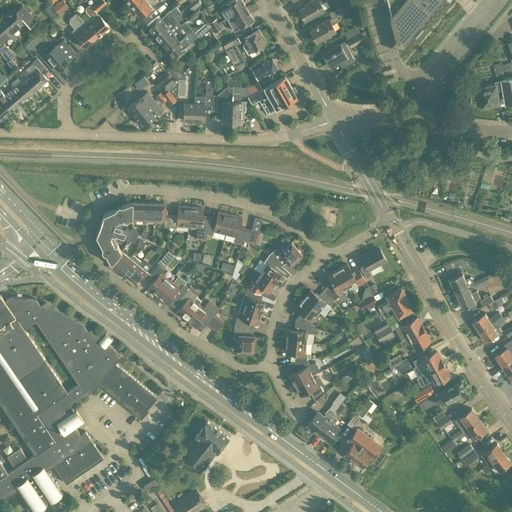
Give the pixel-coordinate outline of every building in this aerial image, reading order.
[(59,0),(52,6),(58,14),(68,7),(62,0),(59,0)] [(97,37),(109,27),(97,12),(101,8),(107,3),(104,0),(97,0),(91,5),(95,11),(88,17),(84,21),(97,37)] [(134,0),(130,4),(140,16),(142,15),(151,7),(149,4),(153,0),(134,0)] [(188,6),(192,11),(199,6),(201,4),(198,0),(194,0),(192,2),(188,6)] [(225,3),(219,6),(226,19),(227,18),(232,15),(246,8),(241,0),(228,0),(225,2),(225,3)] [(310,0),(305,3),(306,5),(299,9),(304,19),(324,9),(320,3),(322,2),(321,0),(310,0)] [(383,0),(399,52),(443,0),(383,0)] [(0,20),(11,33),(24,21),(28,26),(35,20),(22,4),(16,10),(14,8),(0,20)] [(340,8),(343,13),(349,10),(346,4),(340,8)] [(48,5),(43,10),(51,19),(57,15),(48,5)] [(158,15),(146,25),(154,34),(171,20),(174,17),(181,11),(176,5),(166,15),(161,19),(158,15)] [(339,7),(329,13),(333,19),(343,13),(340,8),(339,7)] [(232,15),(227,18),(233,30),(238,27),(239,28),(253,21),(252,20),(246,8),(232,15)] [(201,12),(198,9),(191,15),(194,18),(201,12)] [(179,22),(174,17),(171,20),(154,34),(161,42),(173,32),(178,28),(181,25),(179,22)] [(211,27),(219,22),(216,17),(208,22),(211,27)] [(334,30),(332,25),(328,18),(316,25),(317,26),(309,30),(315,41),(334,30)] [(84,21),(82,19),(72,26),(74,29),(71,31),(84,47),(97,37),(84,21)] [(11,33),(0,20),(0,51),(8,60),(11,58),(11,59),(15,55),(8,47),(7,49),(1,42),(11,33)] [(173,32),(161,42),(168,50),(184,37),(193,30),(192,29),(192,28),(186,21),(181,25),(178,28),(173,32)] [(168,50),(175,58),(187,48),(194,42),(193,41),(209,27),(205,22),(194,32),(193,30),(184,37),(168,50)] [(222,28),(219,22),(211,27),(214,32),(222,28)] [(357,27),(344,34),(350,45),(363,38),(357,27)] [(253,50),(266,43),(258,29),(244,37),(247,42),(243,44),(248,54),(252,52),(251,51),(253,50)] [(239,41),(237,37),(223,45),(237,70),(247,65),(236,43),(239,41)] [(33,38),(25,45),(29,50),(37,43),(33,38)] [(76,54),(63,39),(55,45),(45,54),(58,70),(69,60),(76,54)] [(344,41),(322,53),(326,59),(329,66),(339,61),(342,66),(354,59),(347,48),(344,41)] [(511,41),(505,43),(510,57),(511,62),(498,66),(500,71),(511,67),(511,41)] [(272,57),(271,56),(254,66),(251,68),(257,79),(278,67),(275,62),(276,60),(274,58),(272,57)] [(25,70),(21,73),(35,89),(47,79),(43,74),(48,70),(37,58),(32,62),(33,63),(25,70)] [(178,77),(180,75),(171,64),(166,68),(168,70),(172,76),(174,78),(175,79),(178,77)] [(158,87),(172,76),(168,70),(167,71),(153,82),(158,87)] [(8,82),(23,99),(35,89),(21,73),(16,77),(17,77),(10,83),(9,81),(8,82)] [(284,75),(262,87),(251,93),(247,96),(252,103),(258,100),(260,103),(290,86),(284,75)] [(144,76),(134,83),(139,89),(149,82),(144,76)] [(175,84),(168,89),(174,97),(177,95),(178,79),(178,77),(175,79),(174,78),(172,79),(175,84)] [(502,80),(501,80),(503,89),(504,89),(506,104),(511,103),(511,77),(502,79),(502,80)] [(165,85),(162,94),(168,89),(175,84),(172,79),(165,85)] [(211,105),(212,94),(212,81),(207,80),(207,84),(206,84),(205,96),(195,95),(194,103),(194,121),(205,121),(205,105),(211,105)] [(500,103),(497,90),(503,89),(501,80),(495,81),(496,84),(479,87),(481,98),(476,100),(477,104),(482,105),(482,106),(500,103)] [(258,81),(248,87),(251,93),(262,87),(258,81)] [(8,82),(0,89),(0,96),(11,109),(23,99),(8,82)] [(239,87),(232,87),(231,122),(240,122),(240,110),(244,110),(245,102),(240,101),(240,95),(247,96),(251,93),(248,87),(247,86),(239,85),(239,87)] [(266,114),(297,97),(290,86),(260,103),(266,114)] [(211,105),(211,109),(223,109),(222,121),(231,122),(232,87),(227,87),(225,87),(217,94),(212,94),(211,105)] [(168,89),(162,94),(163,96),(166,100),(166,99),(170,103),(176,99),(174,97),(168,89)] [(127,107),(131,112),(135,117),(154,101),(146,91),(132,103),(127,107)] [(0,118),(11,109),(0,96),(0,118)] [(161,110),(154,101),(135,117),(142,125),(161,110)] [(183,102),(182,120),(194,121),(194,103),(183,102)] [(96,235),(109,261),(111,262),(121,250),(119,248),(117,243),(114,244),(110,236),(111,233),(114,234),(115,233),(123,236),(122,239),(127,240),(129,234),(131,229),(126,227),(125,230),(120,229),(121,225),(115,223),(115,222),(123,218),(124,220),(130,218),(131,218),(132,202),(130,202),(103,214),(96,235)] [(136,222),(136,218),(142,218),(143,202),(132,202),(131,218),(131,222),(136,222)] [(153,219),(154,203),(143,202),(142,218),(142,222),(152,223),(153,219)] [(164,214),(165,203),(154,203),(153,219),(152,223),(164,223),(164,227),(169,227),(171,214),(164,214)] [(191,206),(178,205),(177,214),(171,213),(171,214),(169,227),(176,227),(176,224),(188,226),(191,206)] [(203,207),(191,206),(188,226),(195,227),(193,237),(204,238),(206,232),(205,232),(208,219),(201,218),(203,207)] [(230,214),(218,211),(215,220),(208,219),(205,238),(210,239),(211,235),(212,235),(214,230),(225,233),(230,214)] [(230,214),(225,233),(237,236),(235,244),(242,245),(242,241),(248,242),(251,230),(239,227),(242,217),(230,214)] [(261,218),(256,217),(255,216),(251,230),(248,242),(257,245),(260,232),(258,232),(261,218)] [(131,229),(129,234),(137,237),(139,231),(131,229)] [(135,243),(137,237),(129,234),(127,240),(135,243)] [(276,248),(269,254),(281,265),(281,264),(282,265),(286,261),(289,264),(296,258),(297,259),(301,256),(300,254),(301,253),(290,241),(279,251),(276,248)] [(121,250),(111,262),(119,269),(129,256),(125,253),(127,250),(124,247),(122,250),(121,250)] [(367,252),(360,256),(365,264),(360,267),(366,278),(371,275),(369,270),(386,260),(379,248),(368,254),(367,252)] [(164,255),(170,259),(174,256),(168,251),(164,255)] [(202,260),(211,263),(213,254),(205,252),(202,260)] [(129,256),(119,269),(128,276),(140,260),(132,254),(130,257),(129,256)] [(281,272),(278,270),(281,265),(269,254),(264,261),(267,263),(260,272),(275,282),(281,272)] [(128,276),(136,283),(145,273),(147,275),(148,275),(149,273),(148,272),(147,272),(146,271),(147,271),(142,267),(146,261),(143,258),(141,261),(140,260),(128,276)] [(224,260),(222,268),(232,272),(235,264),(224,260)] [(153,280),(147,287),(157,295),(170,280),(161,273),(165,267),(160,263),(151,274),(149,273),(148,275),(153,280)] [(337,269),(348,288),(357,282),(359,285),(366,281),(358,269),(352,272),(347,263),(337,269)] [(238,271),(234,269),(231,277),(236,279),(240,273),(238,271)] [(339,295),(338,293),(348,288),(337,269),(327,274),(331,280),(324,288),(333,299),(339,295)] [(449,279),(456,293),(470,286),(468,282),(467,282),(462,271),(456,274),(457,276),(449,279)] [(260,272),(254,281),(252,279),(247,287),(262,294),(264,288),(269,291),(275,282),(260,272)] [(486,276),(473,282),(475,287),(489,281),(486,276)] [(173,283),(170,280),(157,295),(166,303),(173,295),(178,299),(188,287),(183,283),(183,281),(179,278),(177,278),(173,283)] [(370,287),(373,293),(379,290),(375,284),(370,287)] [(190,285),(188,287),(178,299),(179,297),(184,301),(176,311),(186,319),(201,300),(196,296),(199,292),(190,285)] [(387,300),(377,306),(380,311),(381,312),(391,306),(391,307),(399,303),(398,301),(406,296),(404,292),(405,291),(403,288),(402,288),(401,286),(384,295),(387,300)] [(472,290),(470,286),(456,293),(459,301),(459,302),(461,307),(462,307),(463,308),(476,302),(475,300),(480,298),(477,290),(472,293),(471,291),(472,290)] [(244,295),(245,295),(242,306),(260,313),(264,302),(260,300),(262,294),(247,287),(244,295)] [(336,302),(333,299),(324,288),(318,295),(313,292),(309,289),(302,298),(319,312),(326,302),(332,307),(336,302)] [(0,403),(34,453),(27,458),(19,447),(7,456),(14,467),(3,475),(14,492),(18,489),(33,511),(35,511),(47,504),(45,502),(48,500),(50,502),(62,494),(46,470),(53,465),(66,482),(103,457),(85,430),(80,434),(75,426),(80,423),(84,420),(75,408),(71,410),(66,414),(63,409),(100,384),(140,417),(141,418),(148,409),(147,408),(150,404),(156,397),(156,396),(147,389),(115,362),(122,354),(108,343),(107,342),(102,338),(100,337),(91,329),(87,331),(82,323),(46,302),(45,302),(41,306),(40,305),(35,298),(21,296),(16,296),(14,295),(12,295),(11,295),(4,299),(0,294),(0,403)] [(492,309),(504,302),(504,301),(508,299),(505,294),(489,303),(492,309)] [(372,295),(359,302),(361,306),(362,308),(376,301),(372,295)] [(490,295),(480,301),(483,306),(493,301),(490,295)] [(391,306),(381,312),(384,317),(394,312),(397,318),(413,309),(412,306),(413,305),(411,302),(410,303),(406,296),(398,301),(399,303),(391,307),(391,306)] [(295,307),(299,309),(303,313),(298,320),(299,321),(309,325),(313,320),(312,320),(319,312),(302,298),(295,307)] [(201,329),(206,322),(211,326),(219,317),(214,313),(218,308),(209,300),(203,308),(198,304),(201,300),(186,319),(195,326),(196,325),(201,329)] [(260,313),(242,306),(238,316),(237,316),(234,324),(251,328),(253,321),(257,323),(260,313)] [(473,321),(480,331),(502,317),(502,316),(499,311),(493,315),(490,318),(486,312),(473,321)] [(381,312),(375,315),(379,320),(384,317),(381,312)] [(395,328),(402,340),(424,327),(417,316),(402,324),(395,328)] [(219,317),(211,326),(215,330),(216,331),(224,321),(219,317)] [(480,331),(487,341),(502,331),(499,326),(501,325),(500,324),(505,321),(502,317),(480,331)] [(339,326),(342,329),(350,322),(347,318),(339,326)] [(389,325),(385,318),(371,326),(375,333),(389,325)] [(299,330),(287,329),(285,340),(307,342),(308,333),(314,333),(315,327),(309,325),(299,321),(299,330)] [(253,350),(254,334),(250,334),(251,328),(234,324),(233,334),(238,335),(237,349),(253,350)] [(354,339),(362,333),(358,325),(349,331),(354,339)] [(376,334),(379,341),(394,333),(390,326),(376,334)] [(424,327),(402,340),(399,341),(403,347),(412,342),(415,348),(430,339),(424,327)] [(496,355),(503,365),(511,358),(511,338),(504,344),(507,347),(496,355)] [(307,353),(306,353),(307,342),(285,340),(284,351),(295,352),(294,361),(306,359),(307,353)] [(425,369),(427,371),(443,363),(436,350),(419,359),(422,363),(418,365),(421,371),(425,369)] [(398,354),(387,361),(391,368),(396,365),(402,362),(398,354)] [(511,358),(503,365),(509,375),(511,372),(511,358)] [(306,359),(294,361),(298,369),(288,374),(294,385),(312,375),(311,372),(319,368),(315,361),(309,364),(306,359)] [(407,359),(402,362),(396,365),(400,373),(411,367),(407,359)] [(450,375),(443,363),(427,371),(428,373),(419,378),(423,385),(427,382),(431,380),(433,384),(450,375)] [(318,377),(314,379),(312,375),(294,385),(299,396),(309,391),(313,399),(323,391),(320,385),(322,384),(322,382),(320,377),(318,377)] [(439,392),(440,392),(434,395),(437,400),(443,397),(446,404),(461,395),(454,383),(439,392)] [(430,384),(420,389),(425,397),(434,392),(430,384)] [(326,394),(330,398),(336,392),(332,388),(326,394)] [(337,405),(343,398),(338,393),(331,401),(337,405)] [(373,402),(368,398),(356,413),(362,417),(373,402)] [(431,404),(426,398),(418,403),(422,410),(431,404)] [(328,408),(333,412),(337,406),(332,402),(328,408)] [(342,402),(336,410),(342,415),(348,407),(342,402)] [(449,437),(451,439),(479,419),(470,407),(458,416),(458,417),(454,420),(460,429),(449,437)] [(318,432),(333,412),(328,408),(324,413),(324,414),(323,415),(317,411),(307,424),(308,425),(308,427),(311,429),(313,429),(317,432),(318,432)] [(338,415),(333,412),(318,432),(322,436),(322,438),(325,440),(327,439),(328,440),(338,427),(332,422),(334,420),(334,421),(338,415)] [(359,417),(355,414),(340,433),(345,436),(359,417)] [(436,422),(441,429),(452,421),(447,414),(436,422)] [(474,438),(486,429),(479,419),(451,439),(453,442),(464,434),(467,438),(469,436),(471,438),(473,436),(474,438)] [(179,457),(200,473),(229,437),(207,420),(179,457)] [(347,440),(352,444),(344,453),(356,462),(356,464),(359,466),(362,466),(370,455),(373,457),(381,446),(357,427),(347,440)] [(503,452),(496,442),(484,451),(480,454),(487,464),(492,461),(503,452)] [(463,455),(464,456),(472,450),(468,444),(460,450),(460,451),(457,453),(460,457),(463,455)] [(478,454),(474,449),(461,458),(465,464),(478,454)] [(499,470),(510,462),(503,452),(492,461),(499,470)] [(485,464),(481,467),(485,473),(489,469),(485,464)] [(467,480),(470,485),(476,480),(473,476),(467,480)] [(23,511),(0,478),(0,511),(23,511)] [(157,484),(153,478),(152,479),(143,485),(147,491),(157,484)] [(198,493),(195,488),(174,503),(180,511),(201,511),(208,507),(198,493)]
